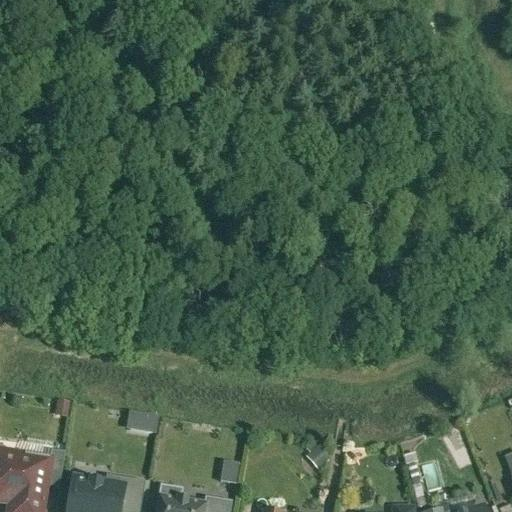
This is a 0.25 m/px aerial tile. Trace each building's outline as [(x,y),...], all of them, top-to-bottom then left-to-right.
[(121,432),(152,436),(154,418),(123,414),(121,432)] [(0,456),(0,503),(6,505),(5,511),(44,511),(47,489),(51,463),(0,456)] [(51,463),(47,489),(58,490),(62,457),(51,456),(51,463)] [(219,464),(216,483),(232,486),(236,467),(219,464)] [(69,479),(64,511),(120,511),(124,487),(105,484),(69,479)] [(106,480),(105,484),(124,487),(120,511),(140,511),(145,486),(106,480)] [(159,488),(154,511),(204,511),(206,506),(180,502),(181,491),(159,488)] [(206,506),(204,511),(229,511),(230,504),(206,501),(206,506)]
